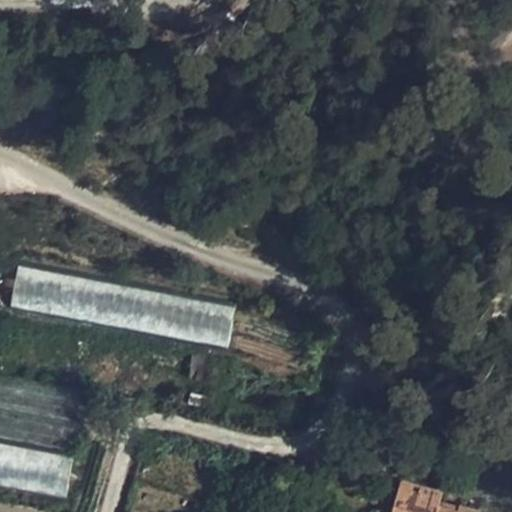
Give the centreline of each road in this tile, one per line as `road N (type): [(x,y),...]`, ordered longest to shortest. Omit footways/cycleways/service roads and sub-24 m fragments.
road 1 (unknown): [(0,158),(274,285),(340,327),(345,359),(305,423),(266,442),(155,424),(126,449),(110,511)]
road 2 (unknown): [(181,0),(163,12),(0,3)]
